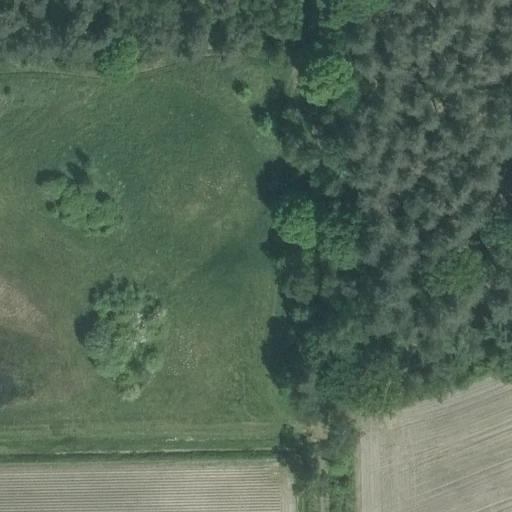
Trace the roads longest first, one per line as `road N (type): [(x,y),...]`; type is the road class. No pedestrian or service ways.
road 1 (track): [(330,389),(319,0)]
road 2 (track): [(333,511),(330,389)]
